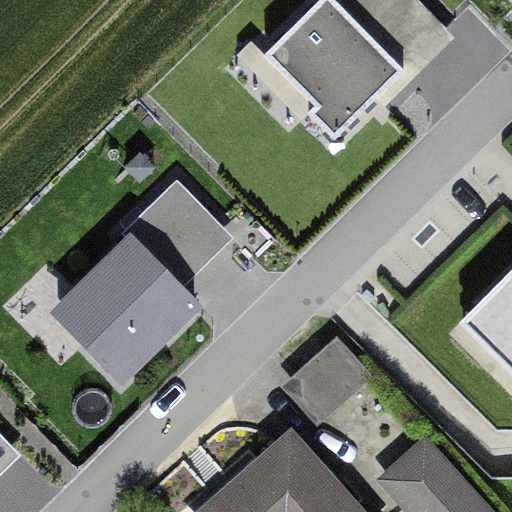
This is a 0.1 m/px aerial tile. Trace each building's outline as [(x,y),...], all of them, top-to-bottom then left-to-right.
[(395,67),(328,0),(310,0),(259,51),(335,127),(395,67)] [(185,303),(120,238),(50,309),(115,373),(185,303)] [(511,246),(444,318),(511,383),(511,246)] [(307,413),(354,372),(332,348),(286,389),(307,413)] [(351,511),(286,438),(203,511),(351,511)] [(459,511),(464,508),(413,452),(380,482),(406,511),(459,511)]
